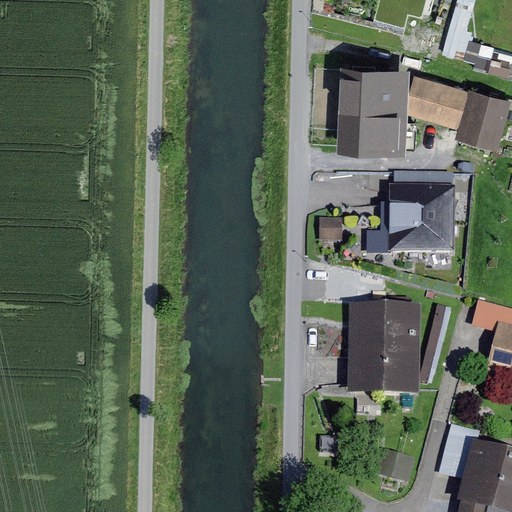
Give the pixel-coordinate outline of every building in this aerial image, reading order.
[(401,69),(352,69),(352,138),(401,138),(401,69)] [(509,93),(422,74),(413,114),(500,133),(509,93)] [(454,184),(396,187),(399,250),(457,247),(454,184)] [(419,304),(362,300),(357,385),(414,389),(419,304)] [(511,326),(505,325),(495,373),(511,376),(511,326)] [(450,437),(442,467),(457,471),(465,441),(450,437)] [(511,511),(511,447),(482,442),(469,511),(511,511)]
